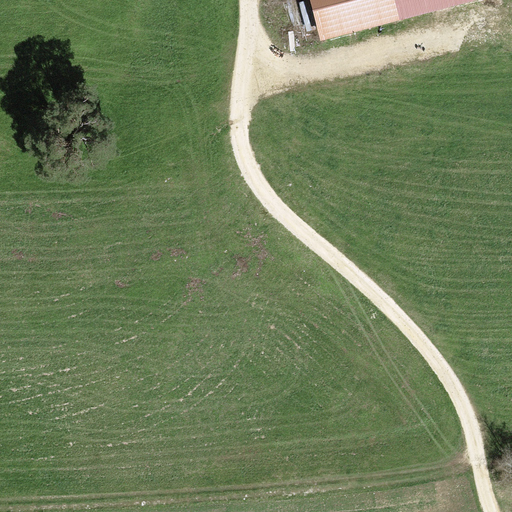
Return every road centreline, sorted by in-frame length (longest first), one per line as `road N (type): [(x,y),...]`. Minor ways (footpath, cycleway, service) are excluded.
road 1 (track): [(479,460),(463,402),(423,339),(251,177),(235,116),(250,0)]
road 2 (track): [(0,505),(442,475),(479,460)]
road 3 (track): [(511,35),(344,56),(247,41)]
